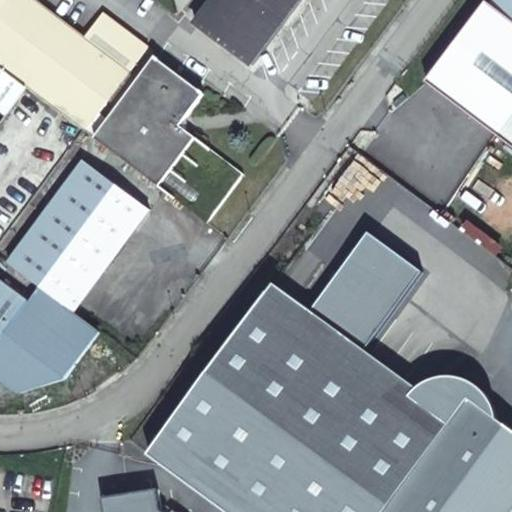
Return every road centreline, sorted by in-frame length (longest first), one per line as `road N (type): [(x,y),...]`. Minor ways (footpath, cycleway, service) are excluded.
road 1 (residential): [(434,0),(159,368),(90,419),(0,436)]
road 2 (unknown): [(175,0),(177,22),(223,66),(261,88),(330,24)]
